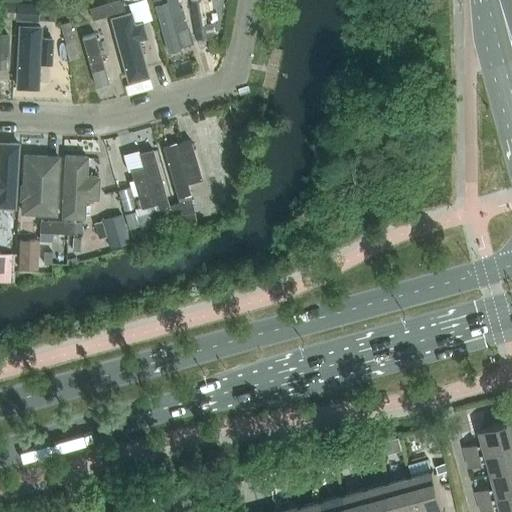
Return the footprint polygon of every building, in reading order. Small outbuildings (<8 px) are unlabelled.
[(108,14),(112,13),(124,10),(120,0),(114,0),(105,3),(108,14)] [(129,15),(108,21),(127,88),(124,89),(127,98),(151,91),(138,46),(147,43),(142,26),(153,23),(146,0),(126,6),(129,15)] [(166,6),(153,9),(167,58),(180,54),(179,52),(193,48),(182,9),(178,10),(175,0),(165,3),(166,6)] [(198,0),(190,0),(189,0),(196,40),(205,38),(205,37),(203,25),(201,12),(198,0)] [(206,0),(198,0),(201,12),(208,10),(206,0)] [(17,1),(16,16),(38,17),(39,2),(17,1)] [(105,3),(89,7),(92,19),(108,14),(105,3)] [(55,8),(39,7),(38,19),(55,20),(55,8)] [(69,22),(60,24),(69,59),(78,57),(69,22)] [(211,24),(203,25),(205,37),(213,35),(211,24)] [(41,28),(17,27),(15,91),(38,92),(39,67),(51,68),(52,40),(41,40),(41,28)] [(95,87),(108,84),(94,34),(81,38),(95,87)] [(190,140),(162,148),(178,202),(190,198),(187,185),(202,181),(190,140)] [(0,209),(15,211),(18,144),(0,143),(0,209)] [(139,154),(138,150),(121,154),(126,173),(128,172),(140,213),(167,205),(152,151),(139,154)] [(56,218),(59,158),(23,156),(21,186),(19,186),(18,202),(21,202),(20,216),(56,218)] [(87,157),(64,156),(61,220),(84,221),(85,201),(98,201),(99,178),(96,178),(94,176),(89,176),(87,177),(87,157)] [(190,199),(174,204),(177,215),(179,214),(193,210),(190,199)] [(162,219),(177,215),(174,204),(158,208),(162,219)] [(158,208),(151,210),(154,222),(162,219),(158,208)] [(135,210),(125,213),(129,228),(139,225),(136,214),(135,210)] [(140,213),(136,214),(139,225),(140,228),(155,225),(154,222),(151,210),(140,213)] [(193,210),(179,214),(182,225),(196,221),(196,220),(193,210)] [(109,249),(130,243),(122,214),(101,220),(105,236),(109,249)] [(56,232),(56,221),(40,220),(39,232),(52,232),(56,232)] [(105,236),(101,220),(94,222),(98,239),(106,237),(105,236)] [(56,221),(56,232),(72,233),(73,222),(56,221)] [(73,222),(72,233),(80,234),(81,222),(73,222)] [(140,228),(136,229),(139,241),(164,235),(161,223),(155,225),(140,228)] [(39,232),(39,240),(52,241),(52,232),(39,232)] [(17,269),(38,270),(39,240),(19,239),(17,269)] [(43,251),(43,263),(51,263),(52,252),(43,251)] [(11,253),(0,252),(0,280),(9,281),(11,253)] [(511,419),(479,429),(485,451),(511,443),(511,419)] [(388,453),(385,440),(379,442),(383,454),(388,453)] [(371,441),(356,445),(357,449),(361,465),(376,461),(372,445),(371,441)] [(476,443),(463,446),(466,456),(479,453),(476,443)] [(511,443),(485,451),(491,474),(511,467),(511,443)] [(479,453),(466,456),(469,467),(482,464),(479,453)] [(324,465),(320,454),(311,456),(314,468),(324,465)] [(448,471),(445,463),(436,465),(438,473),(448,471)] [(511,467),(491,474),(497,495),(511,491),(511,467)] [(431,511),(443,509),(432,470),(409,476),(419,511),(431,511)] [(419,511),(409,476),(387,482),(395,511),(419,511)] [(395,511),(387,482),(365,488),(371,511),(395,511)] [(489,487),(475,491),(478,501),(492,497),(489,487)] [(371,511),(365,488),(343,494),(348,511),(371,511)] [(511,511),(511,491),(497,495),(501,511),(511,511)] [(348,511),(343,494),(321,500),(324,511),(348,511)] [(492,497),(478,501),(481,511),(495,508),(492,497)] [(324,511),(321,500),(299,506),(300,511),(324,511)] [(112,511),(146,511),(144,503),(112,511)]
